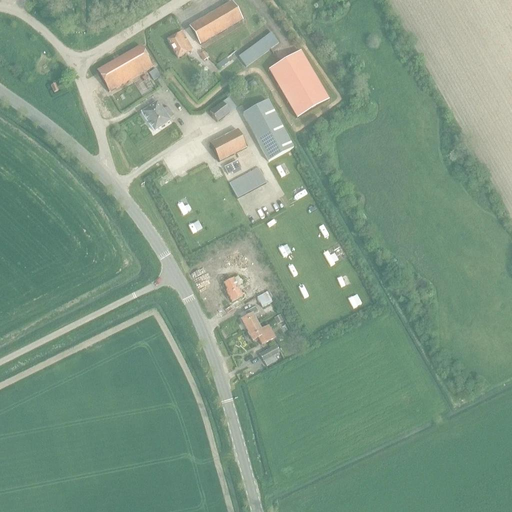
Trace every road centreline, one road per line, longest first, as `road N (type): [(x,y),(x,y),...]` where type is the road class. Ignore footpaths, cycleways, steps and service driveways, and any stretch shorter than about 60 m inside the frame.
road 1 (tertiary): [(256,511),(223,386),(175,274)]
road 2 (unclassified): [(0,363),(175,274)]
road 3 (unclassified): [(187,0),(76,65)]
road 4 (tertiary): [(100,171),(0,92)]
road 5 (tertiary): [(175,274),(100,171)]
